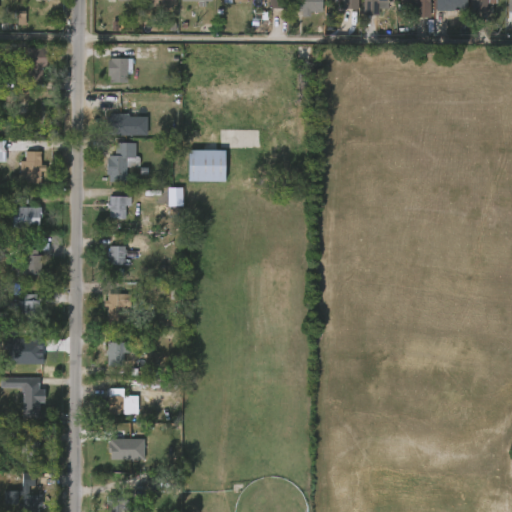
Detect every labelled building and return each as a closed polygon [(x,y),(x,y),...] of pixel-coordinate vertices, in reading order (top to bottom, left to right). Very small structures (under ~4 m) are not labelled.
[(45,10),(45,0),(15,0),(15,9),(45,10)] [(89,0),(89,10),(120,10),(120,0),(89,0)] [(163,12),(163,0),(132,0),(132,17),(145,18),(145,12),(163,12)] [(169,0),(169,12),(199,12),(199,0),(169,0)] [(204,0),(205,10),(236,11),(236,0),(204,0)] [(272,19),(272,0),(241,0),(242,5),(256,5),(256,19),(272,19)] [(284,0),(284,9),(268,8),(268,0),(284,0)] [(309,12),(309,17),(301,17),(301,12),(290,12),(290,0),(325,0),(325,6),(318,6),(318,12),(309,12)] [(345,0),(316,0),(317,7),(330,7),(330,21),(346,20),(345,0)] [(356,0),(356,9),(340,9),(340,0),(356,0)] [(392,0),(392,3),(387,3),(387,9),(377,9),(377,16),(362,16),(362,0),(392,0)] [(418,28),(416,0),(388,0),(389,16),(402,15),(403,29),(418,28)] [(428,0),(428,19),(426,19),(426,33),(415,33),(416,18),(414,18),(414,5),(399,5),(399,0),(428,0)] [(437,11),(435,11),(435,0),(465,0),(465,11),(437,11)] [(496,0),(496,4),(486,3),(486,11),(471,11),(471,0),(496,0)] [(511,0),(495,0),(496,19),(511,19),(511,0)] [(41,83),(24,83),(24,48),(46,48),(46,68),(41,68),(41,83)] [(34,59),(14,59),(15,94),(31,93),(31,79),(35,79),(34,59)] [(126,60),(126,83),(109,83),(109,76),(106,76),(106,61),(109,61),(109,59),(126,59),(126,60)] [(115,70),(96,70),(96,94),(115,94),(115,70)] [(134,117),(134,129),(127,129),(127,136),(108,135),(109,128),(104,128),(104,124),(106,124),(105,117),(108,117),(108,114),(127,114),(127,117),(134,117)] [(135,126),(94,125),(94,146),(134,146),(135,126)] [(134,143),(134,157),(138,157),(138,169),(146,169),(145,175),(139,175),(139,184),(107,183),(108,175),(105,175),(105,159),(107,159),(107,156),(113,157),(113,143),(134,143)] [(222,182),(186,182),(186,151),(223,151),(222,182)] [(39,152),(39,165),(44,165),(43,173),(39,173),(39,185),(18,184),(19,162),(24,162),(24,152),(39,152)] [(212,192),(212,161),(176,161),(176,192),(212,192)] [(9,172),(8,194),(30,195),(30,176),(28,176),(29,163),(13,162),(12,172),(9,172)] [(130,199),(129,206),(124,206),(123,220),(107,219),(108,210),(105,210),(106,203),(108,203),(108,197),(130,197),(130,199)] [(37,230),(11,230),(11,207),(38,208),(37,230)] [(119,217),(118,207),(96,208),(96,227),(113,227),(113,217),(119,217)] [(1,237),(27,238),(28,218),(1,218),(1,237)] [(38,250),(37,255),(41,255),(41,271),(45,271),(44,280),(16,279),(16,265),(19,265),(19,251),(23,251),(23,250),(37,250),(37,242),(49,243),(49,250),(38,250)] [(123,247),(123,251),(125,251),(123,266),(107,266),(108,258),(105,258),(105,252),(107,252),(106,251),(107,247),(123,247)] [(113,257),(95,257),(96,276),(113,275),(113,257)] [(129,293),(128,317),(116,316),(116,325),(105,325),(106,307),(102,307),(102,301),(106,301),(106,293),(129,293)] [(36,294),(36,299),(39,299),(39,307),(41,307),(41,319),(31,318),(30,327),(18,327),(18,322),(15,322),(15,313),(18,313),(18,300),(24,301),(24,294),(36,294)] [(93,331),(118,332),(118,305),(94,304),(93,331)] [(127,343),(127,349),(122,349),(122,365),(106,365),(106,354),(104,354),(105,350),(106,350),(106,341),(127,343)] [(95,376),(111,376),(111,364),(117,364),(116,353),(94,353),(95,376)] [(37,385),(37,388),(42,388),(42,402),(37,402),(37,418),(20,418),(20,387),(0,387),(0,377),(37,377),(37,385)] [(0,398),(10,398),(10,429),(27,429),(27,414),(32,414),(32,400),(26,400),(26,388),(0,387),(0,398)] [(119,389),(119,394),(133,394),(133,413),(106,413),(106,406),(103,406),(103,401),(104,402),(104,388),(119,389)] [(95,425),(123,424),(122,406),(109,407),(108,400),(94,401),(95,425)] [(34,429),(34,440),(38,440),(37,461),(25,461),(25,453),(20,453),(20,448),(17,448),(18,441),(22,441),(22,429),(34,429)] [(33,477),(32,485),(27,485),(27,494),(41,495),(40,511),(22,511),(22,508),(17,507),(17,495),(15,495),(15,504),(3,503),(4,490),(21,491),(21,472),(33,473),(33,477)] [(130,511),(107,511),(107,496),(130,496),(130,511)]
